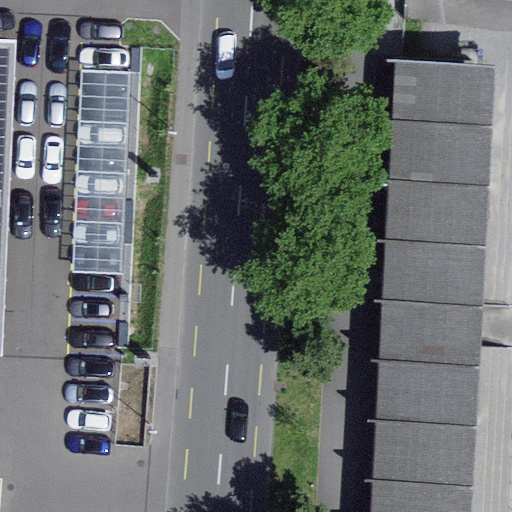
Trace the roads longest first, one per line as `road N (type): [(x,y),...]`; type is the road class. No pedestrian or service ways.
road 1 (primary): [(252,0),(215,511)]
road 2 (unclassified): [(24,511),(31,393),(0,391)]
